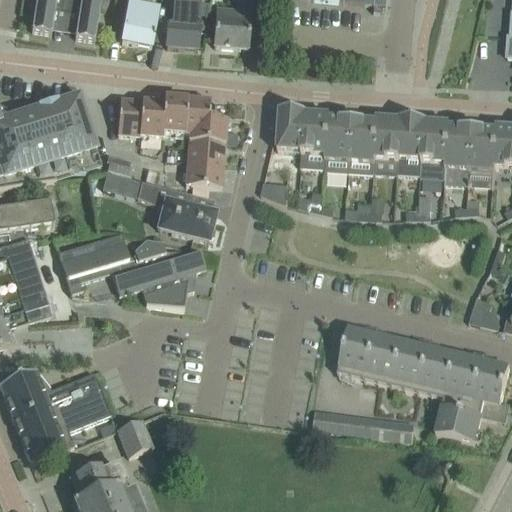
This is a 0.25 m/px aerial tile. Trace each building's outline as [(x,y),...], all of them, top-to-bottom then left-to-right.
[(55,14),(67,16),(69,0),(36,0),(31,36),(51,39),(51,35),(55,14)] [(69,0),(67,16),(78,18),(75,39),(74,43),(94,46),(101,6),(85,3),(85,0),(69,0)] [(271,0),(373,10),(372,16),(381,17),(382,11),(384,11),(385,0),(271,0)] [(154,43),(154,40),(160,12),(129,6),(121,47),(151,52),(153,43),(154,43)] [(214,51),(247,54),(249,34),(251,7),(240,6),(239,13),(238,25),(216,23),(215,32),(214,51)] [(196,54),(198,34),(199,23),(185,22),(185,16),(169,14),(166,52),(196,54)] [(0,193),(55,186),(54,181),(100,166),(96,154),(79,100),(0,125),(0,193)] [(164,108),(161,138),(163,139),(183,140),(186,104),(164,103),(164,108)] [(117,140),(139,142),(142,106),(120,104),(117,140)] [(189,141),(208,124),(210,106),(186,104),(183,140),(189,141)] [(142,106),(139,142),(161,144),(161,138),(164,108),(142,106)] [(306,119),(306,117),(280,115),(278,156),(301,157),(302,158),(305,119),(306,119)] [(330,125),(330,121),(306,119),(305,119),(302,158),(301,157),(301,159),(325,161),(326,161),(329,125),(330,125)] [(225,148),(226,125),(208,124),(189,141),(189,145),(225,148)] [(398,164),(401,126),(400,126),(376,124),(376,128),(377,128),(374,165),(375,165),(375,169),(399,171),(399,167),(399,165),(398,164)] [(423,166),(426,128),(426,126),(400,124),(400,126),(401,126),(398,164),(399,165),(399,167),(398,179),(422,181),(423,166)] [(324,177),(349,179),(350,167),(353,127),(330,125),(329,125),(326,161),(325,161),(324,177)] [(374,181),(375,169),(375,165),(374,165),(377,128),(376,128),(353,127),(350,167),(349,179),(374,181)] [(448,133),(449,133),(450,129),(426,128),(423,166),(422,181),(421,184),(445,185),(446,169),(448,133)] [(511,174),(511,133),(496,132),(496,136),(494,173),(495,173),(511,174)] [(445,190),(469,192),(472,135),(449,133),(448,133),(446,169),(445,185),(445,190)] [(493,193),(494,177),(495,173),(494,173),(496,136),(472,135),(469,192),(493,193)] [(188,156),(187,168),(223,171),(224,159),(225,148),(189,145),(188,156)] [(129,180),(131,173),(128,173),(130,167),(108,161),(106,167),(109,168),(107,174),(129,180)] [(221,193),(223,171),(187,168),(185,190),(221,193)] [(208,247),(209,244),(214,242),(214,239),(211,236),(216,219),(190,212),(193,201),(141,187),(137,203),(163,215),(158,234),(208,247)] [(286,211),(288,191),(263,189),(261,201),(286,211)] [(0,255),(28,246),(24,235),(53,230),(50,207),(0,214),(0,255)] [(321,219),(322,211),(310,209),(309,216),(321,219)] [(332,222),(334,214),(322,211),(321,219),(332,222)] [(467,222),(479,221),(479,213),(467,214),(467,222)] [(456,222),(467,222),(467,214),(455,214),(456,222)] [(370,227),(370,219),(358,218),(358,226),(370,227)] [(418,227),(430,226),(429,218),(418,219),(418,227)] [(382,227),(382,219),(370,219),(370,227),(382,227)] [(406,227),(418,227),(418,219),(406,219),(406,227)] [(58,258),(71,300),(82,296),(79,287),(112,278),(119,301),(141,295),(146,310),(146,311),(183,317),(186,298),(193,297),(188,280),(205,275),(200,258),(181,264),(180,259),(165,259),(162,249),(146,245),(134,258),(135,260),(128,262),(121,239),(58,258)] [(48,309),(28,246),(0,255),(0,325),(4,324),(4,323),(48,309)] [(501,269),(505,257),(498,254),(494,265),(501,269)] [(498,279),(501,269),(494,265),(490,276),(498,279)] [(511,302),(503,337),(511,339),(511,302)] [(481,332),(492,311),(477,303),(468,329),(481,332)] [(4,324),(0,325),(0,355),(14,351),(9,334),(27,329),(29,328),(31,327),(36,326),(51,321),(48,310),(48,309),(4,323),(4,324)] [(51,355),(92,355),(93,332),(52,331),(51,355)] [(497,426),(510,372),(349,334),(338,380),(341,381),(341,379),(339,379),(341,373),(486,408),(483,421),(471,418),(472,412),(462,410),(461,416),(444,412),(446,404),(444,404),(436,440),(475,449),(481,422),(497,426)] [(42,391),(35,376),(0,390),(0,392),(5,406),(30,469),(74,452),(68,438),(111,421),(96,385),(47,404),(42,391)] [(412,448),(415,430),(316,417),(313,436),(372,443),(412,448)] [(139,459),(153,453),(149,444),(141,425),(117,435),(125,453),(129,463),(139,459)] [(112,427),(99,432),(103,440),(115,435),(112,427)] [(106,477),(104,471),(71,484),(79,504),(73,506),(74,508),(75,508),(76,511),(142,511),(134,491),(121,497),(118,491),(125,489),(118,472),(106,477)]
